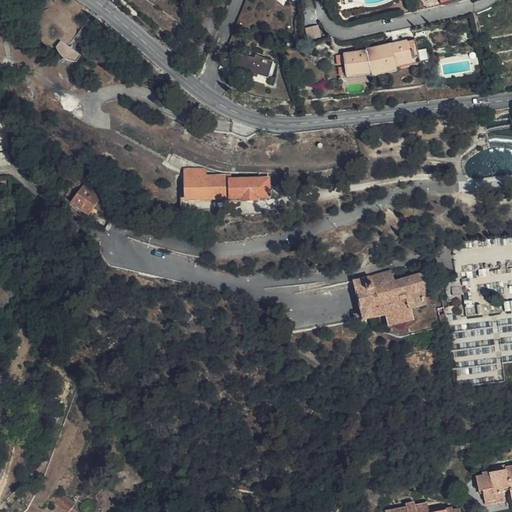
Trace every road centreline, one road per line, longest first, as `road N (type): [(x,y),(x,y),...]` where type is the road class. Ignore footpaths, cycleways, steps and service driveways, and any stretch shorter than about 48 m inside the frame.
road 1 (tertiary): [(511,100),(272,125),(243,118),(200,91)]
road 2 (residential): [(317,0),(329,27),(343,33),(487,0)]
road 3 (tertiary): [(200,91),(91,0)]
